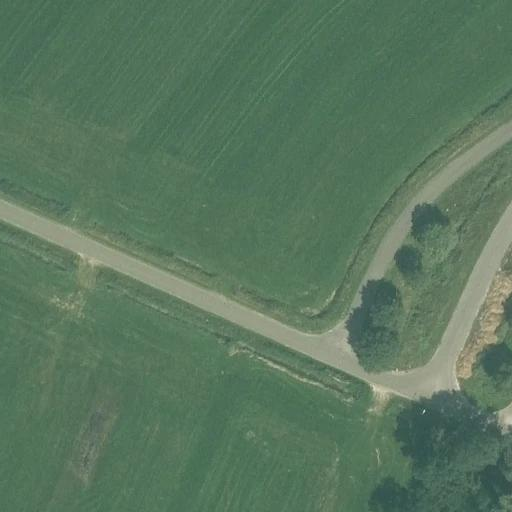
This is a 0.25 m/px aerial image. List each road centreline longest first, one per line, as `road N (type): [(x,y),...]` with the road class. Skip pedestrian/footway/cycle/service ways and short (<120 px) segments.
road 1 (unclassified): [(337,357),(0,208)]
road 2 (unclassified): [(337,357),(423,197),(511,128)]
road 3 (unclassified): [(429,399),(511,224)]
